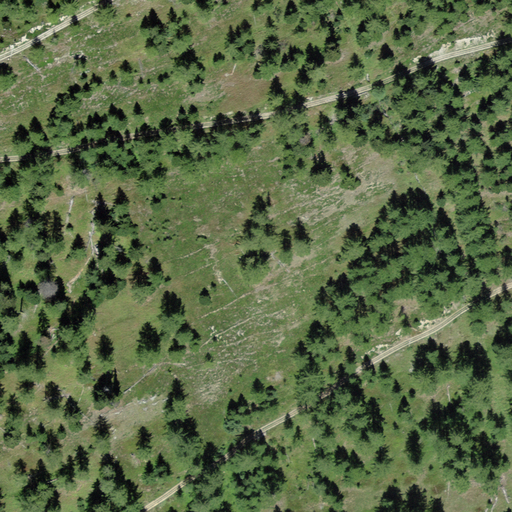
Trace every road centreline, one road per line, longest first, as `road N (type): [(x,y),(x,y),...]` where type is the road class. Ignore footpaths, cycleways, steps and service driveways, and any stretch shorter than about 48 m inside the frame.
road 1 (track): [(511,39),(268,114),(0,159)]
road 2 (track): [(141,511),(274,420),(511,284)]
road 3 (track): [(0,57),(109,0)]
